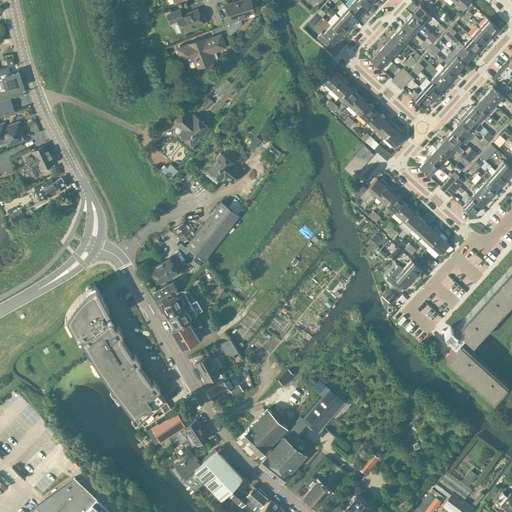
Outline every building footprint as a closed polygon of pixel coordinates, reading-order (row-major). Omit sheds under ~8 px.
[(223,18),(228,35),(230,34),(241,24),(240,19),(247,17),(246,13),(254,11),(250,0),(240,0),(225,5),(228,16),(223,18)] [(357,0),(353,0),(347,7),(357,16),(365,7),(357,0)] [(426,5),(429,8),(434,3),(430,0),(426,5)] [(453,0),(462,9),(470,0),(453,0)] [(429,8),(433,12),(437,7),(434,3),(429,8)] [(411,14),(422,23),(430,14),(420,5),(411,14)] [(347,7),(339,16),(349,25),(357,16),(347,7)] [(317,12),(322,16),(325,13),(320,8),(317,12)] [(177,20),(182,32),(195,26),(195,25),(202,22),(197,9),(182,15),(179,10),(167,15),(170,22),(177,20)] [(464,13),(469,17),(472,14),(467,9),(464,13)] [(314,15),(319,20),(322,16),(317,12),(314,15)] [(461,16),(465,21),(469,17),(464,13),(461,16)] [(403,23),(413,32),(422,23),(411,14),(403,23)] [(339,16),(331,24),(343,35),(348,30),(346,28),(349,25),(339,16)] [(444,22),(448,25),(452,20),(448,17),(444,22)] [(479,27),(489,36),(497,27),(487,18),(479,27)] [(395,32),(405,41),(413,32),(403,23),(395,32)] [(437,27),(441,31),(445,28),(440,23),(437,27)] [(317,37),(326,45),(330,41),(333,43),(336,40),(338,41),(343,35),(331,24),(323,33),(321,32),(317,37)] [(448,31),(452,35),(456,32),(451,27),(448,31)] [(471,36),(481,45),(489,36),(479,27),(471,36)] [(444,34),(449,39),(452,35),(448,31),(444,34)] [(387,41),(397,50),(405,41),(395,32),(387,41)] [(193,59),(196,67),(213,60),(210,52),(225,47),(220,34),(201,42),(200,39),(177,48),(182,63),(193,59)] [(463,44),(473,54),(481,45),(471,36),(463,44)] [(423,41),(428,46),(432,42),(427,38),(423,41)] [(379,50),(389,59),(397,50),(387,41),(379,50)] [(420,45),(425,49),(428,46),(423,41),(420,45)] [(451,51),(465,63),(473,54),(463,44),(460,42),(451,51)] [(431,48),(436,53),(439,49),(435,45),(431,48)] [(428,52),(433,57),(436,53),(431,48),(428,52)] [(371,59),(381,68),(389,59),(379,50),(371,59)] [(446,62),(456,71),(465,63),(451,51),(443,60),(446,62)] [(407,59),(412,64),(415,60),(410,55),(407,59)] [(404,63),(409,67),(412,64),(407,59),(404,63)] [(438,71),(448,80),(456,71),(446,62),(438,71)] [(415,66),(420,71),(423,67),(418,63),(415,66)] [(412,70),(417,74),(420,71),(415,66),(412,70)] [(391,80),(396,84),(407,72),(402,67),(391,80)] [(323,81),(331,88),(342,76),(336,71),(334,73),(331,70),(322,79),(320,77),(315,82),(319,85),(323,81)] [(430,80),(440,89),(448,80),(438,71),(430,80)] [(3,77),(7,90),(22,86),(18,72),(3,77)] [(396,84),(401,89),(412,76),(407,72),(396,84)] [(331,88),(340,96),(349,86),(346,83),(348,81),(342,76),(331,88)] [(214,92),(219,97),(231,84),(226,80),(214,92)] [(422,89),(432,98),(434,100),(440,94),(437,92),(440,89),(430,80),(422,89)] [(499,86),(502,89),(507,84),(503,81),(499,86)] [(502,89),(506,92),(510,87),(507,84),(502,89)] [(340,96),(349,104),(358,94),(349,86),(340,96)] [(492,86),(484,95),(494,104),(503,95),(492,86)] [(409,94),(424,107),(432,98),(422,89),(418,93),(414,90),(409,94)] [(349,104),(358,113),(367,102),(358,94),(349,104)] [(484,95),(476,104),(486,113),(494,104),(484,95)] [(0,101),(0,116),(14,111),(10,98),(0,101)] [(201,105),(206,109),(213,102),(208,98),(201,105)] [(326,104),(329,108),(334,103),(330,100),(326,104)] [(358,113),(367,121),(376,110),(367,102),(358,113)] [(329,108),(333,111),(337,106),(334,103),(329,108)] [(471,105),(466,110),(478,122),(482,117),(487,121),(490,117),(486,113),(476,104),(473,107),(471,105)] [(367,121),(376,129),(385,119),(376,110),(367,121)] [(460,121),(470,131),(474,135),(478,130),(474,127),(478,122),(466,110),(460,116),(463,118),(460,121)] [(179,133),(192,144),(200,134),(201,135),(208,127),(194,115),(191,119),(183,112),(174,122),(180,126),(181,125),(184,128),(179,133)] [(344,121),(347,124),(352,119),(348,116),(344,121)] [(496,122),(501,126),(504,123),(499,118),(496,122)] [(347,124),(351,127),(355,122),(352,119),(347,124)] [(376,129),(384,137),(395,125),(390,120),(388,121),(385,119),(376,129)] [(460,121),(452,130),(462,140),(470,131),(460,121)] [(493,126),(498,130),(501,126),(496,122),(493,126)] [(0,142),(1,146),(24,138),(18,123),(4,127),(3,123),(0,124),(0,142)] [(268,133),(273,137),(280,127),(275,123),(268,133)] [(384,137),(394,145),(403,135),(399,132),(401,130),(395,125),(384,137)] [(452,130),(443,139),(454,148),(462,140),(452,130)] [(480,140),(485,144),(493,136),(488,131),(480,140)] [(361,137),(365,140),(369,135),(366,132),(361,137)] [(496,138),(501,142),(504,139),(499,134),(496,138)] [(365,140),(369,144),(373,139),(369,135),(365,140)] [(369,144),(374,148),(378,143),(373,139),(369,144)] [(443,139),(435,148),(446,157),(454,148),(443,139)] [(477,143),(482,148),(485,144),(480,140),(477,143)] [(374,148),(383,157),(387,152),(378,143),(374,148)] [(26,158),(29,163),(50,153),(45,144),(32,151),(33,154),(26,158)] [(480,156),(485,160),(496,148),(491,144),(480,156)] [(267,151),(276,159),(281,152),(272,145),(267,151)] [(360,150),(369,158),(373,153),(364,145),(360,150)] [(427,157),(437,166),(441,170),(445,166),(441,162),(446,157),(435,148),(427,157)] [(356,154),(365,162),(369,158),(360,150),(356,154)] [(31,169),(33,172),(54,162),(50,153),(29,163),(31,169)] [(223,175),(232,182),(241,171),(232,164),(233,163),(220,153),(207,170),(220,180),(223,175)] [(256,158),(264,164),(267,160),(259,154),(256,158)] [(352,159),(361,167),(365,162),(356,154),(352,159)] [(464,158),(469,162),(472,159),(467,154),(464,158)] [(419,166),(429,175),(437,166),(427,157),(419,166)] [(460,161),(465,166),(469,162),(464,158),(460,161)] [(348,163),(357,171),(361,167),(352,159),(348,163)] [(495,170),(505,179),(511,170),(511,168),(503,160),(495,170)] [(472,165),(477,169),(480,166),(475,161),(472,165)] [(344,168),(353,176),(357,171),(348,163),(344,168)] [(160,170),(169,178),(177,170),(170,164),(167,168),(164,165),(160,170)] [(468,168),(473,173),(477,169),(472,165),(468,168)] [(486,170),(482,174),(497,188),(505,179),(495,170),(490,174),(486,170)] [(474,183),(478,187),(491,199),(496,193),(494,191),(497,188),(482,174),(474,183)] [(439,187),(444,192),(456,179),(451,175),(439,187)] [(34,188),(41,200),(66,185),(61,176),(53,181),(52,178),(34,188)] [(367,187),(376,196),(387,183),(382,178),(380,180),(376,177),(367,187)] [(444,192),(449,196),(461,184),(456,179),(444,192)] [(352,192),(358,197),(366,188),(361,183),(352,192)] [(376,196),(385,204),(395,193),(391,191),(393,189),(387,183),(376,196)] [(470,196),(480,206),(483,202),(486,205),(491,199),(478,187),(470,196)] [(385,204),(394,212),(403,202),(395,193),(385,204)] [(462,205),(472,215),(480,206),(470,196),(462,205)] [(230,202),(240,210),(243,205),(234,198),(230,202)] [(186,246),(204,259),(238,214),(220,201),(186,246)] [(394,212),(403,220),(412,210),(403,202),(394,212)] [(368,215),(372,218),(377,213),(373,210),(368,215)] [(403,220),(412,228),(421,218),(412,210),(403,220)] [(12,218),(15,224),(26,217),(23,211),(12,218)] [(372,218),(376,221),(380,217),(377,213),(372,218)] [(412,228),(421,236),(430,226),(421,218),(412,228)] [(172,229),(181,242),(194,233),(185,220),(172,229)] [(386,231),(390,234),(394,230),(391,226),(386,231)] [(421,236),(430,244),(441,232),(435,227),(433,229),(430,226),(421,236)] [(390,234),(393,238),(398,233),(394,230),(390,234)] [(430,244),(439,253),(448,242),(445,239),(447,237),(441,232),(430,244)] [(404,247),(408,251),(412,246),(409,243),(404,247)] [(393,250),(398,255),(402,251),(397,246),(393,250)] [(408,251),(411,254),(416,249),(412,246),(408,251)] [(417,259),(426,267),(430,262),(421,254),(417,259)] [(190,263),(197,267),(202,260),(196,255),(190,263)] [(151,268),(159,282),(176,271),(168,258),(151,268)] [(411,259),(403,268),(415,279),(420,273),(418,272),(421,268),(411,259)] [(398,264),(386,278),(399,289),(403,285),(405,287),(408,283),(410,285),(415,279),(403,268),(398,264)] [(457,329),(465,336),(472,343),(511,298),(511,264),(452,330),(454,332),(457,329)] [(152,292),(159,303),(173,294),(172,293),(177,290),(172,280),(166,284),(166,283),(152,292)] [(140,420),(144,425),(171,408),(165,399),(166,398),(158,389),(159,388),(160,388),(159,387),(159,386),(158,385),(158,384),(157,383),(156,382),(155,381),(154,380),(153,379),(152,380),(151,381),(138,363),(140,362),(140,361),(140,360),(139,359),(138,358),(138,356),(137,355),(136,355),(135,354),(134,353),(132,354),(120,336),(122,335),(123,335),(122,334),(122,332),(122,331),(121,330),(120,329),(120,328),(119,327),(118,326),(117,325),(116,326),(115,327),(110,317),(113,316),(95,283),(87,289),(83,292),(80,295),(76,299),(72,304),(68,309),(65,315),(66,316),(77,336),(78,335),(81,340),(92,359),(99,370),(112,388),(120,399),(133,416),(138,422),(140,420)] [(160,305),(167,316),(190,303),(183,292),(177,296),(160,305)] [(171,328),(171,329),(187,320),(186,319),(196,313),(190,303),(167,316),(173,327),(171,328)] [(171,329),(182,348),(198,339),(187,320),(171,329)] [(459,343),(461,341),(465,336),(457,329),(454,332),(452,330),(450,328),(446,332),(449,334),(447,335),(455,342),(456,340),(459,343)] [(225,354),(231,355),(237,352),(229,338),(219,344),(225,354)] [(445,358),(493,401),(508,383),(461,341),(459,343),(445,358)] [(194,363),(205,381),(219,373),(208,355),(194,363)] [(279,379),(284,384),(293,374),(288,369),(279,379)] [(206,390),(212,400),(229,389),(222,379),(206,390)] [(230,390),(233,395),(242,390),(239,384),(230,390)] [(329,387),(302,418),(317,432),(324,424),(344,401),(337,396),(337,395),(329,387)] [(240,437),(260,456),(268,447),(287,428),(267,409),(240,437)] [(185,425),(185,426),(191,422),(186,413),(180,417),(177,411),(158,422),(158,421),(149,427),(158,441),(161,440),(185,425)] [(185,426),(197,443),(207,436),(196,419),(191,422),(185,426)] [(259,464),(281,483),(306,454),(283,436),(266,456),(259,464)] [(203,479),(221,498),(242,477),(217,450),(184,476),(194,487),(203,479)] [(370,451),(358,467),(365,473),(374,463),(372,461),(376,456),(370,451)] [(191,453),(175,466),(183,476),(199,463),(191,453)] [(83,511),(92,503),(102,511),(111,511),(74,477),(40,511),(83,511)] [(434,486),(448,497),(452,491),(438,480),(434,486)] [(303,498),(316,509),(330,492),(317,481),(303,498)] [(236,485),(229,494),(241,505),(243,502),(255,511),(267,497),(254,486),(247,494),(236,485)] [(413,511),(422,511),(434,496),(428,492),(413,511)] [(451,511),(469,511),(473,507),(452,492),(442,505),(451,511)] [(505,511),(507,510),(510,511),(511,511),(511,493),(510,492),(507,496),(503,492),(491,506),(498,511),(505,511)] [(344,509),(341,511),(371,511),(370,510),(371,508),(355,496),(344,509)] [(424,511),(425,511),(431,511),(440,500),(435,497),(424,511)] [(270,499),(258,511),(286,511),(270,499)] [(102,511),(92,503),(83,511),(102,511)]
